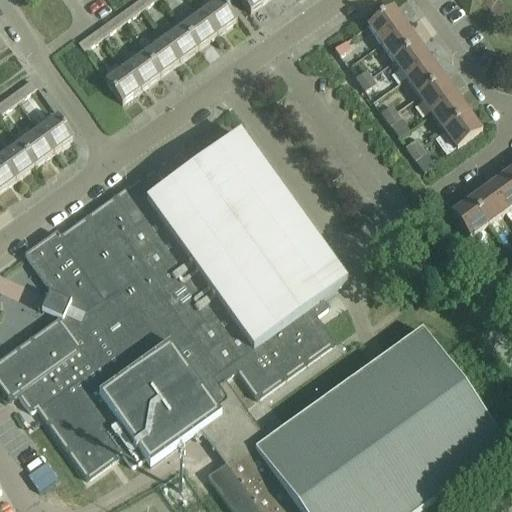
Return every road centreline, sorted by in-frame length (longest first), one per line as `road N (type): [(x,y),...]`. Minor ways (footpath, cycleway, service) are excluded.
road 1 (residential): [(122,162),(352,0)]
road 2 (residential): [(391,224),(510,145),(511,118)]
road 3 (residential): [(0,247),(122,162)]
road 4 (residential): [(511,118),(423,0)]
road 5 (residential): [(122,162),(42,57)]
